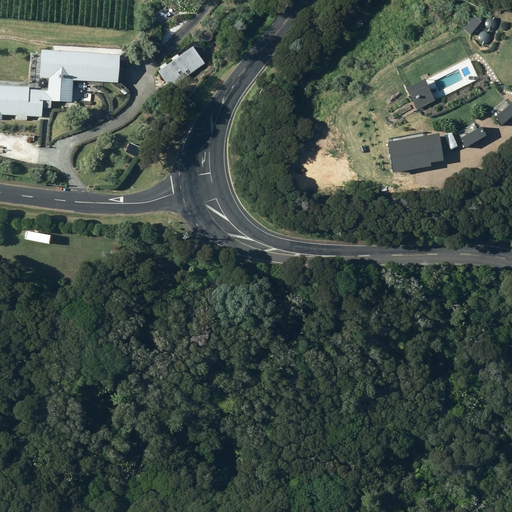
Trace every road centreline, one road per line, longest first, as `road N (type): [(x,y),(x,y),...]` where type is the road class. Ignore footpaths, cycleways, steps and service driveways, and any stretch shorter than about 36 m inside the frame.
road 1 (tertiary): [(198,185),(222,229),(263,251),(511,258)]
road 2 (tertiary): [(301,0),(214,108),(196,155),(198,185)]
road 3 (unclassified): [(198,185),(140,203),(0,192)]
